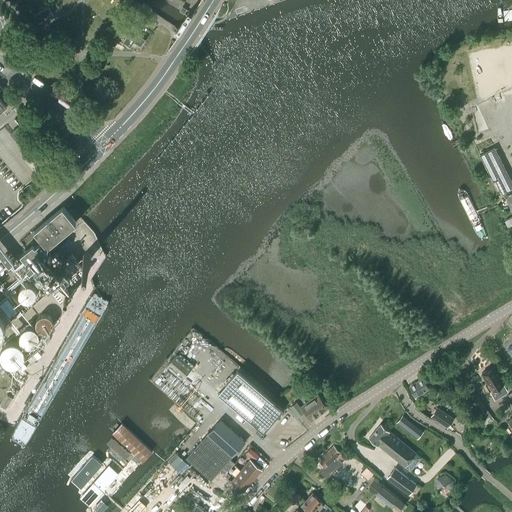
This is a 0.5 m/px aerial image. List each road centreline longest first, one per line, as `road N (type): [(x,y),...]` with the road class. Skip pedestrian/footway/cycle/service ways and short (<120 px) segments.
road 1 (unclassified): [(511,306),(330,421),(236,511)]
road 2 (secondary): [(103,144),(214,0)]
road 3 (secondary): [(0,239),(103,144)]
road 4 (track): [(394,379),(418,414),(459,443),(486,476)]
road 5 (unclassified): [(103,144),(0,63)]
